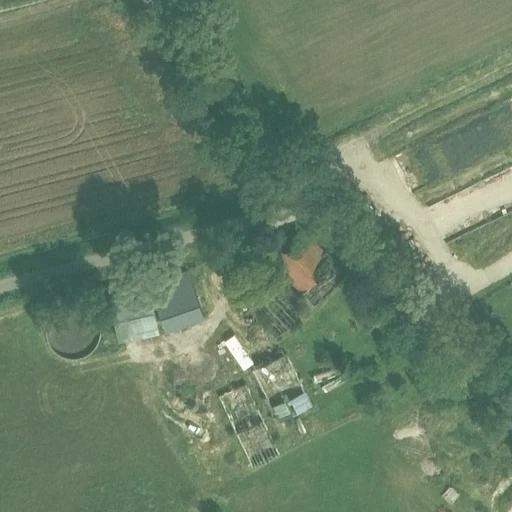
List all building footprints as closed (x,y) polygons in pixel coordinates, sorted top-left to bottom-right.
[(325,253),(303,230),(271,260),(280,269),(270,279),(268,277),(242,302),(276,338),(302,313),(284,293),(294,283),(303,294),(302,295),(314,307),(348,274),(326,251),(325,253)] [(105,331),(105,330),(105,325),(103,321),(100,316),(97,312),(94,309),(89,307),(83,306),(78,306),(70,308),(65,311),(62,314),(58,321),(56,326),(56,331),(58,339),(60,344),(63,347),(67,350),(70,352),(74,354),(79,355),(84,354),(88,353),(93,351),(97,348),(100,345),(103,340),(104,336),(105,331)] [(276,422),(314,404),(288,352),(251,370),(276,422)] [(252,467),(281,452),(247,382),(218,396),(252,467)] [(340,422),(352,468),(377,461),(364,415),(340,422)]
